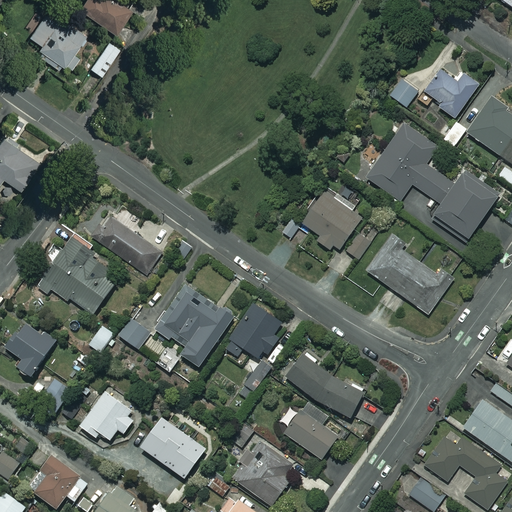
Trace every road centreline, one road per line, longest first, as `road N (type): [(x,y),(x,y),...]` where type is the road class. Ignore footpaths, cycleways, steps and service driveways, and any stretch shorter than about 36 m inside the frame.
road 1 (residential): [(96,150),(329,310),(438,370)]
road 2 (residential): [(342,511),(438,370)]
road 3 (residential): [(72,133),(161,1)]
road 4 (residential): [(0,273),(96,150)]
road 5 (residential): [(438,370),(511,270)]
